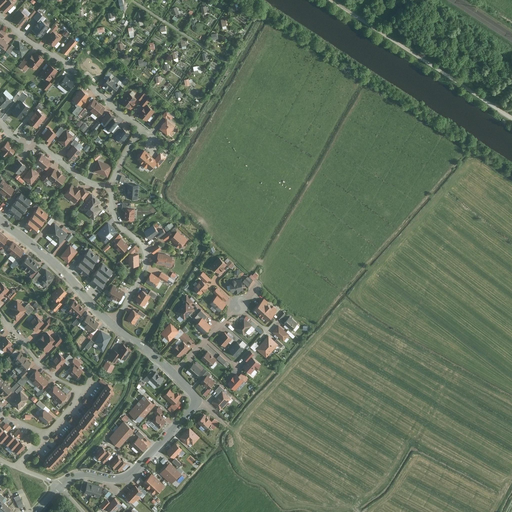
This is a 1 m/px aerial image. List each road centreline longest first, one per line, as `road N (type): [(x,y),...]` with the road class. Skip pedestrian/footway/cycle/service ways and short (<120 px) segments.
road 1 (track): [(511,117),(332,0)]
road 2 (residential): [(58,488),(84,474),(129,476),(195,404),(173,373)]
road 3 (residential): [(0,18),(140,128)]
road 4 (residential): [(44,437),(73,404),(75,389),(41,365),(0,312)]
road 5 (residential): [(110,187),(114,215),(146,259),(113,325)]
road 6 (residential): [(113,325),(0,220)]
road 7 (residential): [(0,122),(77,176),(110,187)]
